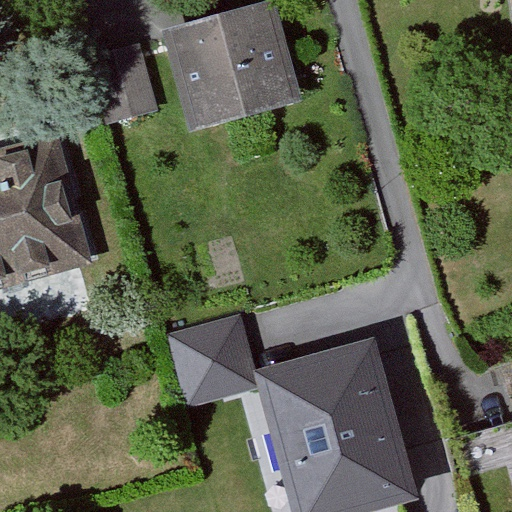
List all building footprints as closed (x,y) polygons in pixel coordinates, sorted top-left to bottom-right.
[(277,5),(164,36),(191,134),(304,103),(277,5)] [(86,63),(104,127),(157,111),(139,47),(86,63)] [(58,140),(0,155),(0,289),(92,265),(58,140)] [(167,337),(184,408),(260,390),(256,376),(242,318),(167,337)] [(260,390),(293,511),(389,511),(417,505),(372,344),(256,376),(260,390)]
